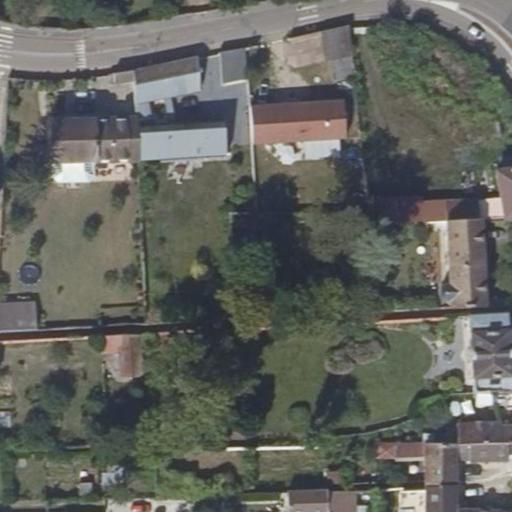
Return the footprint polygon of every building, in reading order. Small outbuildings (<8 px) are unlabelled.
[(348,27),(319,33),(323,61),(351,58),(348,27)] [(220,81),(245,80),(244,50),(219,50),(220,81)] [(133,72),(135,102),(196,90),(194,59),(133,72)] [(247,143),(344,141),(343,101),(247,103),(247,143)] [(135,119),(117,120),(117,127),(123,127),(123,142),(130,142),(131,160),(137,160),(137,157),(136,127),(135,119)] [(117,127),(117,120),(103,121),(103,132),(93,133),(95,161),(95,162),(131,160),(130,142),(123,142),(123,127),(117,127)] [(103,132),(103,121),(46,125),(48,164),(52,164),(52,180),(58,184),(88,183),(93,177),(93,161),(95,161),(93,133),(103,132)] [(223,121),(136,127),(137,157),(225,152),(223,121)] [(511,136),(498,139),(501,158),(511,156),(511,136)] [(423,225),(444,224),(480,222),(511,220),(511,171),(494,174),(499,202),(423,207),(423,225)] [(444,300),(444,310),(485,309),(480,222),(444,224),(448,286),(444,288),(441,291),(440,293),(440,296),(444,300)] [(22,311),(0,312),(0,333),(22,333),(22,311)] [(505,330),(504,315),(469,317),(471,394),(475,393),(476,406),(511,404),(511,427),(498,428),(498,424),(459,424),(458,424),(458,445),(467,445),(511,443),(511,391),(509,330),(505,330)] [(191,343),(190,333),(168,334),(169,344),(191,343)] [(138,353),(138,336),(100,338),(99,354),(138,353)] [(9,412),(0,411),(0,428),(9,429),(9,412)] [(458,445),(458,424),(447,424),(445,417),(423,424),(424,437),(432,437),(433,446),(458,445)] [(423,424),(395,432),(398,446),(415,446),(433,446),(432,437),(424,437),(423,424)] [(511,443),(467,445),(468,460),(508,460),(508,450),(511,449),(511,443)] [(468,460),(467,445),(458,445),(433,446),(415,446),(415,452),(423,452),(422,479),(422,488),(454,487),(454,461),(468,460)] [(415,446),(398,446),(390,447),(390,459),(415,458),(415,452),(415,446)] [(390,459),(390,447),(374,447),(374,459),(390,459)] [(453,511),(454,487),(422,488),(422,491),(402,491),(403,511),(423,508),(423,511),(453,511)] [(353,511),(353,490),(326,492),(325,511),(353,511)] [(325,511),(326,492),(284,493),(284,511),(325,511)]
